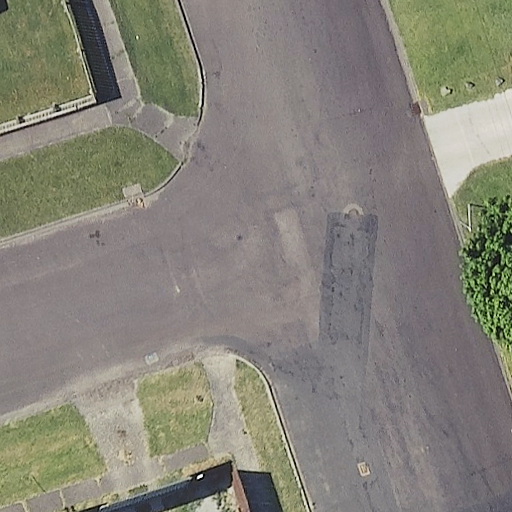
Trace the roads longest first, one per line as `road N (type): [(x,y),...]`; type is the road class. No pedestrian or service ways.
road 1 (residential): [(0,337),(339,228)]
road 2 (residential): [(339,228),(433,511)]
road 3 (residential): [(267,0),(339,228)]
